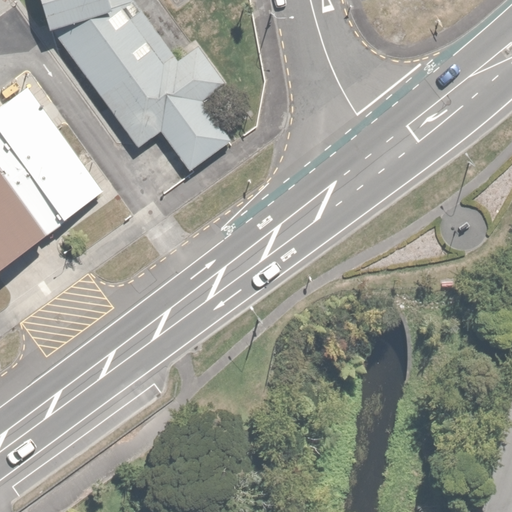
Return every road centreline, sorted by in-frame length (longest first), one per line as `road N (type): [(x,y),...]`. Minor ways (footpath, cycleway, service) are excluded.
road 1 (primary): [(0,443),(380,156)]
road 2 (primary): [(380,156),(440,77),(511,18)]
road 3 (residential): [(380,156),(323,44),(312,0)]
road 4 (primary): [(511,83),(464,124),(380,156)]
